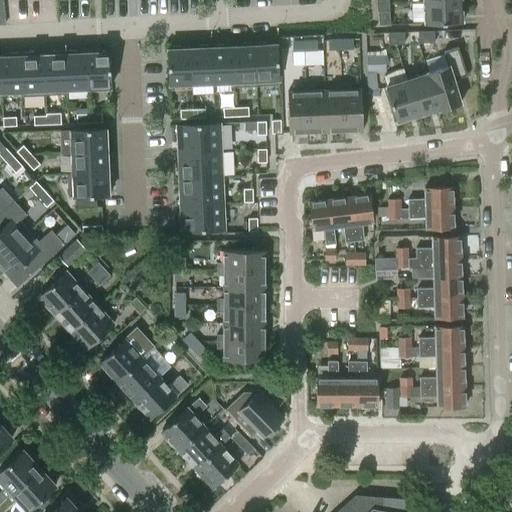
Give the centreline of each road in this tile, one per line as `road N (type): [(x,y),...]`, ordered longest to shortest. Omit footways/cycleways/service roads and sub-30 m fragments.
road 1 (residential): [(305,443),(292,354),(288,173),(490,141)]
road 2 (residential): [(477,457),(497,427),(490,141)]
road 3 (residential): [(0,340),(157,511)]
road 4 (residential): [(128,29),(338,11),(337,0)]
road 5 (residential): [(128,29),(136,226)]
road 6 (residential): [(477,457),(453,436),(314,435),(305,443)]
road 7 (residential): [(503,137),(492,0)]
road 8 (residential): [(0,37),(128,29)]
